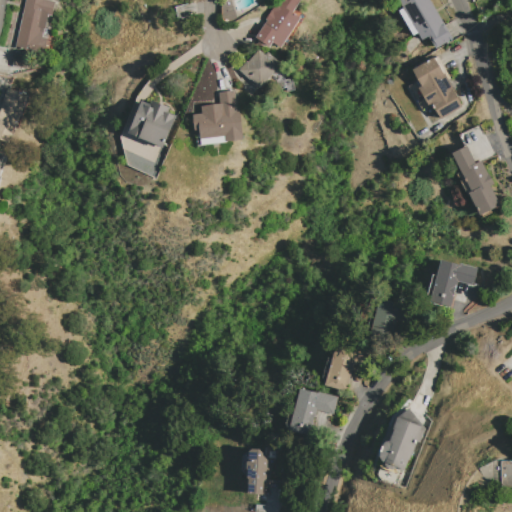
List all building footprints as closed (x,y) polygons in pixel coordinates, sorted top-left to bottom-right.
[(25,0),(47,0),(55,2),(52,16),(48,15),(43,37),(47,38),(44,54),(15,47),(25,0)] [(280,48),(272,43),(269,48),(254,38),(266,20),(264,19),(277,0),(301,0),(293,14),(300,18),(280,48)] [(399,0),(429,0),(452,39),(429,53),(418,33),(413,36),(399,11),(403,8),(399,0)] [(260,87),(251,80),(250,81),(238,71),(246,61),(248,62),(258,50),(265,55),(267,52),(280,63),(260,87)] [(16,52),(29,55),(26,69),(13,66),(16,52)] [(421,86),(412,70),(433,58),(443,74),(444,73),(463,106),(440,119),(431,103),(428,105),(418,88),(421,86)] [(28,95),(15,131),(13,131),(9,143),(0,139),(0,109),(7,88),(28,95)] [(242,140),(201,144),(200,131),(194,131),(192,115),(201,114),(201,106),(219,104),(218,93),(235,91),(237,110),(239,110),(242,140)] [(127,134),(141,100),(150,104),(151,100),(169,108),(167,113),(175,117),(162,148),(127,134)] [(451,154),(467,146),(476,163),(481,160),(493,184),(490,186),(500,206),(491,210),(492,213),(483,218),(481,215),(479,216),(468,193),(470,192),(451,154)] [(432,275),(436,276),(440,260),(459,265),(459,264),(478,268),(473,286),(457,282),(450,307),(430,302),(431,296),(427,295),(432,275)] [(368,344),(372,330),(368,329),(371,316),(375,317),(379,299),(411,307),(407,323),(396,320),(389,349),(368,344)] [(322,378),(328,358),(332,359),(337,342),(371,352),(366,368),(354,365),(346,392),(324,385),(322,378)] [(300,388),(318,393),(319,392),(338,397),(334,414),(317,410),(316,417),(314,417),(313,422),(314,423),(311,436),(289,430),(300,388)] [(416,441),(406,470),(397,467),(392,470),(386,467),(384,463),(381,462),(379,457),(385,442),(389,441),(397,417),(408,408),(422,426),(425,428),(419,442),(416,441)] [(266,473),(266,479),(263,478),(262,494),(248,493),(249,478),(241,471),(242,456),(251,449),(260,449),(267,460),(267,465),(272,465),(272,473),(266,473)]
